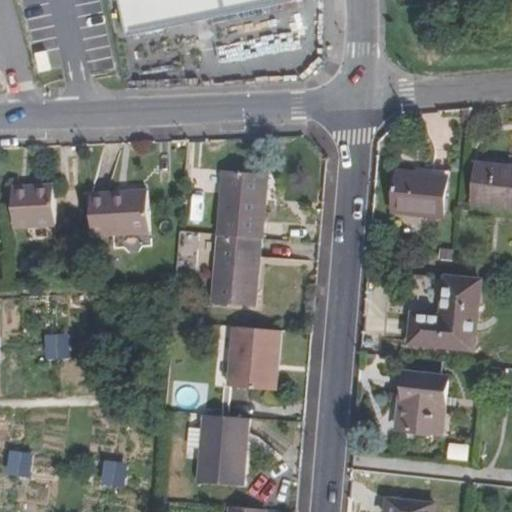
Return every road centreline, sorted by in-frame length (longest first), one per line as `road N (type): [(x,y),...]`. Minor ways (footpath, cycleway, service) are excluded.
road 1 (tertiary): [(358,95),(324,511)]
road 2 (tertiary): [(0,116),(358,95)]
road 3 (unclassified): [(358,95),(511,83)]
